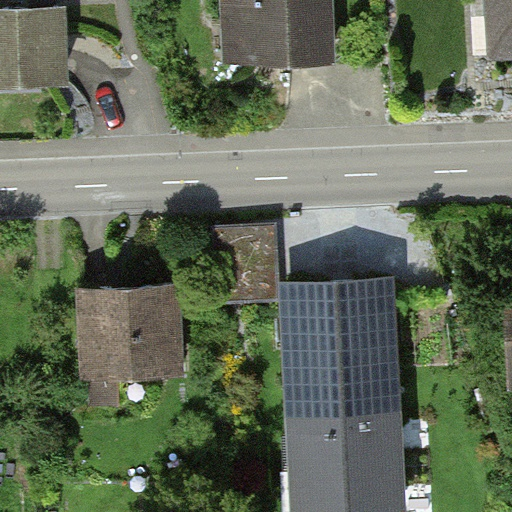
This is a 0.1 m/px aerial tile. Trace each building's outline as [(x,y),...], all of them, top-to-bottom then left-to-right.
[(32,0),(32,7),(0,8),(0,80),(64,78),(61,6),(55,6),(54,0),(32,0)] [(329,0),(227,0),(230,58),(332,54),(329,0)] [(511,0),(494,0),(495,16),(480,16),(482,54),(511,52),(511,0)] [(393,380),(387,265),(352,267),(353,284),(330,285),(331,289),(290,291),(295,385),(393,380)] [(177,283),(86,286),(89,372),(180,368),(177,283)]
